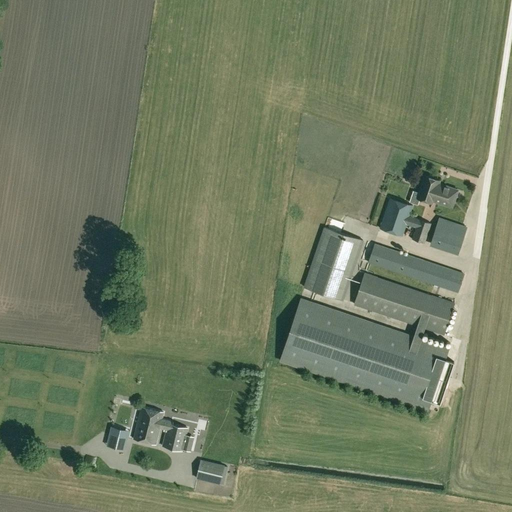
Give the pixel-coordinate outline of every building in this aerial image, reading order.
[(417,198),(432,203),(432,201),(452,207),(457,190),(438,183),(439,181),(424,176),(417,198)] [(389,198),(379,229),(402,236),(405,224),(416,227),(413,240),(424,243),(430,223),(408,216),(412,206),(389,198)] [(458,253),(466,228),(438,219),(430,244),(458,253)] [(324,227),(303,288),(343,301),(364,240),(324,227)] [(374,244),(368,262),(458,292),(464,274),(374,244)] [(444,334),(454,304),(364,273),(354,304),(417,325),(425,328),(444,334)] [(414,335),(301,297),(279,361),(428,411),(432,400),(440,403),(454,362),(446,359),(450,347),(422,337),(425,328),(417,325),(414,335)] [(164,413),(142,407),(134,439),(156,445),(160,428),(167,430),(163,446),(182,451),(182,450),(190,452),(195,430),(172,425),(173,422),(163,420),(164,413)] [(224,467),(200,461),(196,479),(219,484),(224,467)]
